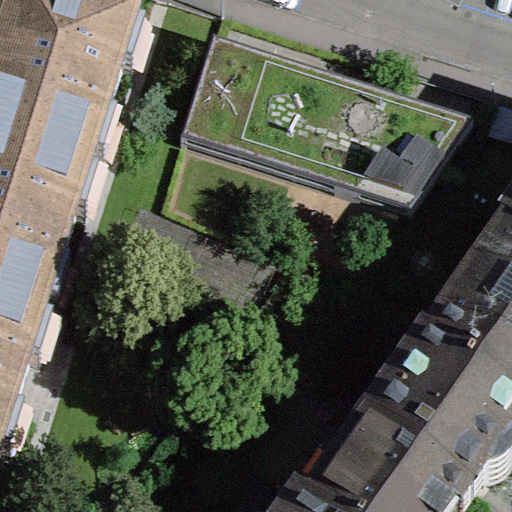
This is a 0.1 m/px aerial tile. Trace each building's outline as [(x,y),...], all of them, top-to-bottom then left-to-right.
[(0,144),(91,173),(93,165),(103,169),(116,127),(106,124),(122,75),(123,76),(132,78),(145,37),(135,34),(138,23),(66,0),(12,0),(0,38),(0,144)] [(192,114),(293,146),(283,178),(337,195),(337,196),(340,197),(371,98),(258,62),(213,48),(192,114)] [(91,173),(0,144),(0,305),(44,320),(47,312),(57,316),(70,274),(62,272),(60,271),(75,222),(86,225),(98,184),(88,181),(91,173)] [(442,359),(511,407),(511,259),(500,276),(485,266),(449,318),(463,328),(442,359)] [(44,320),(0,305),(0,469),(9,472),(26,419),(14,415),(29,369),(39,372),(52,331),(44,328),(42,328),(44,320)] [(511,453),(511,449),(511,446),(511,407),(442,359),(436,355),(397,410),(384,402),(365,429),(472,504),(482,491),(486,485),(492,484),(498,482),(504,478),(508,473),(511,468),(511,463),(511,453)] [(466,511),(472,504),(365,429),(346,457),(358,466),(325,511),(466,511)]
